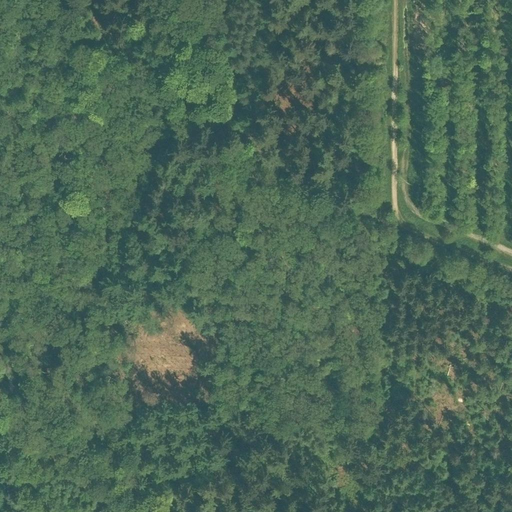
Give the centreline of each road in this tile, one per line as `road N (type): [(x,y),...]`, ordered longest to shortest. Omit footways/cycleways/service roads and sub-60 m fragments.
road 1 (track): [(394,225),(395,0)]
road 2 (track): [(394,225),(511,271)]
